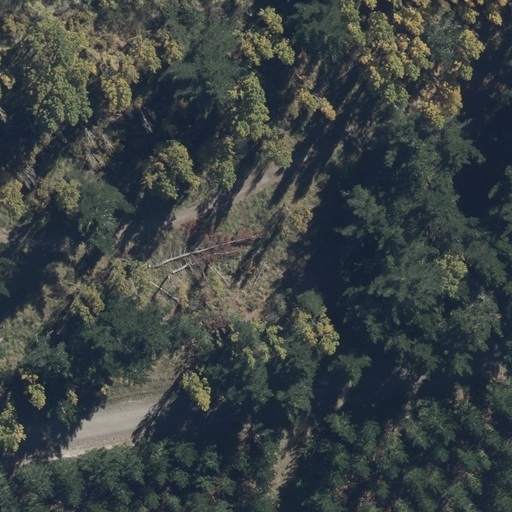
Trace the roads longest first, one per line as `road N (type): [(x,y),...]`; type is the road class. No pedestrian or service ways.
road 1 (track): [(0,237),(67,237),(201,183),(309,101),(423,82),(469,60),(511,59)]
road 2 (track): [(511,331),(0,432)]
